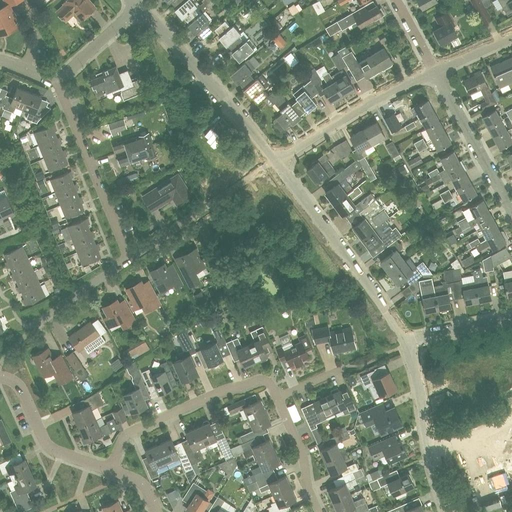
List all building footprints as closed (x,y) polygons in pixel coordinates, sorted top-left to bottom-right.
[(3,0),(6,6),(0,8),(0,35),(19,26),(10,5),(20,0),(3,0)] [(65,4),(57,12),(65,20),(66,20),(64,19),(72,11),(80,20),(92,8),(87,2),(89,1),(88,0),(66,0),(64,3),(65,4)] [(171,2),(177,9),(187,0),(186,0),(166,0),(169,3),(171,2)] [(184,18),(189,24),(200,15),(215,2),(213,0),(202,0),(202,1),(203,2),(200,5),(195,0),(186,0),(187,0),(177,9),(175,10),(182,19),(184,18)] [(320,0),(312,4),(318,14),(325,10),(320,0)] [(417,0),(423,9),(437,1),(436,0),(417,0)] [(492,19),(481,0),(471,0),(484,23),(492,19)] [(511,0),(498,0),(508,16),(511,13),(511,0)] [(292,14),(301,8),(297,2),(288,8),(292,14)] [(364,6),(337,21),(343,30),(358,21),(361,26),(374,18),(375,20),(385,14),(382,10),(380,11),(377,5),(369,10),(365,9),(363,7),(364,6)] [(213,31),(207,24),(212,20),(205,12),(200,16),(200,15),(189,24),(188,26),(195,34),(197,33),(203,40),(213,31)] [(434,30),(435,31),(433,32),(439,44),(441,43),(441,44),(450,39),(451,41),(457,38),(456,36),(457,35),(448,20),(451,18),(447,12),(436,18),(441,27),(434,30)] [(238,36),(241,33),(233,24),(230,27),(225,21),(215,30),(221,37),(219,39),(226,47),(228,45),(238,36)] [(259,22),(246,26),(249,33),(262,29),(259,22)] [(241,33),(238,36),(228,45),(234,52),(232,54),(239,62),(244,58),(245,59),(257,49),(256,47),(254,49),(246,40),(248,38),(243,31),(241,33)] [(273,39),(280,47),(287,42),(279,34),(273,39)] [(371,55),(380,69),(385,65),(386,67),(388,67),(392,65),(392,63),(392,62),(393,61),(387,52),(392,49),(385,37),(379,40),(384,48),(371,55)] [(347,65),(342,57),(339,52),(331,57),(339,70),(347,65)] [(350,52),(342,57),(348,66),(357,60),(353,54),(351,55),(350,52)] [(291,53),(285,58),(292,67),(298,62),(291,53)] [(358,63),(366,75),(367,77),(368,76),(369,77),(370,78),(374,75),(375,74),(374,72),(379,69),(380,69),(371,55),(359,63),(358,63)] [(511,57),(490,67),(499,87),(511,81),(511,57)] [(255,80),(249,73),(254,69),(247,61),(230,75),(237,84),(239,82),(245,89),(255,80)] [(102,71),(104,74),(90,80),(98,100),(109,96),(107,92),(117,88),(118,92),(120,91),(124,100),(144,92),(138,78),(132,80),(128,69),(120,72),(117,65),(102,71)] [(311,80),(313,84),(312,84),(312,85),(313,84),(314,85),(322,80),(314,67),(306,72),(311,80)] [(492,92),(490,93),(480,71),(475,74),(476,76),(464,81),(469,93),(481,88),(487,101),(481,104),(484,109),(496,102),(500,99),(496,89),(492,92)] [(342,95),(334,82),(328,72),(322,75),(328,85),(323,89),(330,101),(331,101),(332,102),(334,103),(337,101),(338,99),(337,98),(342,95)] [(346,75),(334,82),(342,95),(347,91),(348,93),(350,93),(353,91),(353,90),(352,88),(353,88),(346,75)] [(268,97),(268,96),(263,89),(267,86),(259,77),(255,80),(245,89),(243,91),(250,99),(252,98),(258,105),(263,100),(268,97)] [(316,89),(312,85),(312,84),(313,84),(311,80),(294,94),(299,99),(292,105),(300,116),(307,111),(308,112),(317,104),(312,98),(318,93),(315,89),(316,89)] [(4,101),(3,106),(3,108),(15,113),(17,106),(23,108),(30,92),(18,87),(13,98),(6,95),(4,101)] [(300,116),(292,105),(277,89),(268,96),(268,97),(274,104),(276,103),(284,113),(276,119),(285,129),(296,120),(297,121),(302,118),(300,116)] [(48,112),(38,108),(42,97),(30,92),(23,108),(29,111),(26,118),(37,122),(48,112)] [(420,117),(433,110),(427,99),(414,107),(420,117)] [(488,127),(501,120),(495,109),(482,116),(488,127)] [(198,118),(202,122),(210,113),(207,110),(198,118)] [(433,110),(420,117),(426,128),(439,121),(433,110)] [(385,118),(392,132),(401,127),(393,113),(385,118)] [(124,119),(108,124),(112,137),(119,135),(118,132),(127,129),(124,119)] [(507,130),(501,120),(488,127),(494,138),(507,130)] [(413,121),(405,126),(407,131),(416,126),(413,121)] [(445,131),(439,121),(426,128),(432,139),(445,131)] [(372,143),(385,136),(377,122),(364,130),(372,143)] [(34,133),(39,146),(58,138),(57,138),(55,131),(57,130),(55,124),(34,133)] [(364,148),(372,143),(364,130),(351,137),(357,148),(359,151),(362,154),(367,152),(364,148)] [(511,139),(507,130),(494,138),(500,148),(511,141),(511,139)] [(451,142),(445,131),(432,139),(437,150),(451,142)] [(127,149),(127,152),(143,147),(143,146),(152,143),(151,141),(153,141),(151,136),(150,136),(149,133),(114,144),(116,153),(127,149)] [(57,138),(58,138),(39,146),(44,158),(63,151),(60,144),(62,143),(60,137),(57,138)] [(416,147),(425,142),(423,138),(414,143),(416,147)] [(340,158),(353,151),(346,139),(334,146),(340,158)] [(393,158),(400,154),(392,141),(386,144),(393,158)] [(428,147),(425,142),(416,147),(419,152),(428,147)] [(143,147),(127,152),(128,154),(119,157),(121,166),(147,158),(156,155),(152,143),(143,146),(143,147)] [(44,158),(49,171),(68,164),(65,157),(67,156),(65,150),(63,151),(44,158)] [(453,150),(440,158),(446,168),(459,161),(453,150)] [(312,166),(307,170),(316,182),(327,174),(329,176),(336,171),(327,160),(329,158),(325,153),(311,164),(312,166)] [(411,168),(423,162),(419,155),(408,161),(411,168)] [(376,177),(364,157),(358,160),(362,166),(370,181),(376,177)] [(439,172),(441,177),(442,178),(449,174),(452,179),(465,172),(465,171),(466,169),(464,166),(462,166),(459,161),(446,168),(439,172)] [(353,189),(345,179),(354,171),(350,165),(337,175),(342,181),(332,188),(326,193),(334,204),(347,195),(353,189)] [(400,176),(408,172),(404,165),(396,169),(400,176)] [(439,172),(437,168),(428,173),(430,177),(439,172)] [(71,171),(50,180),(56,193),(74,185),(71,178),(73,177),(71,171)] [(136,172),(124,177),(127,184),(139,180),(136,172)] [(439,172),(430,177),(433,181),(441,177),(439,172)] [(465,172),(452,179),(458,190),(471,182),(465,172)] [(176,204),(183,200),(191,194),(179,175),(171,180),(170,179),(158,187),(159,188),(151,193),(150,191),(143,196),(152,211),(167,202),(166,200),(172,197),(176,204)] [(477,193),(471,182),(458,190),(464,200),(477,193)] [(79,198),(79,197),(76,191),(79,190),(76,184),(74,185),(56,193),(61,205),(79,198)] [(347,195),(334,204),(342,215),(355,206),(351,200),(362,192),(358,186),(353,189),(347,195)] [(449,189),(440,194),(442,198),(451,193),(449,189)] [(376,200),(376,199),(371,193),(358,203),(363,209),(376,200)] [(451,193),(442,198),(445,203),(453,198),(451,193)] [(7,195),(0,198),(0,209),(3,217),(15,211),(7,195)] [(61,205),(66,218),(84,210),(82,204),(84,203),(81,196),(79,197),(79,198),(61,205)] [(482,199),(469,206),(475,217),(488,210),(482,199)] [(359,213),(364,219),(353,227),(362,239),(378,226),(372,218),(383,210),(376,200),(363,209),(359,213)] [(439,201),(432,204),(434,209),(441,206),(439,201)] [(488,210),(475,217),(468,221),(471,226),(471,227),(478,223),(481,228),(494,220),(488,210)] [(459,226),(468,221),(466,217),(457,222),(459,226)] [(88,218),(80,221),(63,228),(67,227),(72,239),(68,241),(93,231),(91,231),(88,225),(90,224),(88,218)] [(59,225),(56,219),(51,221),(53,227),(59,225)] [(393,229),(385,220),(378,226),(362,239),(370,250),(376,246),(381,252),(383,250),(396,240),(396,239),(405,233),(404,232),(400,234),(395,228),(393,229)] [(500,231),(494,220),(481,228),(485,234),(487,238),(500,231)] [(468,221),(459,226),(462,230),(471,226),(468,221)] [(96,237),(93,231),(68,241),(72,240),(77,252),(73,254),(74,254),(99,244),(98,243),(96,244),(93,238),(96,237)] [(480,242),(476,245),(478,250),(490,244),(493,249),(506,242),(507,241),(508,239),(506,235),(504,235),(503,236),(500,231),(487,238),(480,242)] [(478,238),(469,243),(471,247),(476,245),(480,242),(478,238)] [(388,256),(387,256),(380,262),(389,273),(405,261),(398,252),(402,248),(396,240),(383,250),(388,256)] [(99,244),(74,254),(77,253),(82,265),(79,266),(79,267),(102,257),(99,250),(101,250),(99,244)] [(10,266),(29,258),(23,245),(5,254),(8,261),(6,262),(8,268),(11,267),(10,266)] [(490,255),(492,263),(493,270),(494,270),(494,272),(497,272),(496,265),(511,257),(509,253),(505,247),(490,255)] [(181,255),(181,256),(186,265),(180,269),(190,287),(200,282),(194,271),(205,265),(195,248),(181,255)] [(214,254),(207,256),(210,264),(217,261),(214,254)] [(472,255),(461,260),(465,267),(476,261),(472,255)] [(492,263),(490,255),(483,260),(485,271),(493,270),(492,263)] [(16,279),(35,271),(29,258),(10,266),(11,267),(14,273),(11,274),(14,280),(16,279)] [(457,259),(450,263),(455,269),(459,268),(462,268),(457,259)] [(412,270),(405,261),(389,273),(397,284),(405,279),(409,285),(423,274),(416,266),(412,270)] [(171,276),(166,267),(164,264),(151,271),(161,290),(174,283),(176,287),(182,284),(176,273),(171,276)] [(462,280),(459,268),(455,269),(451,270),(454,282),(462,280)] [(450,307),(451,307),(448,293),(447,287),(446,283),(454,282),(451,270),(444,271),(446,281),(443,281),(444,287),(434,289),(438,309),(440,309),(441,311),(442,312),(446,311),(447,309),(447,308),(450,307)] [(22,291),(40,283),(35,271),(16,279),(19,286),(17,287),(20,293),(22,292),(22,291)] [(487,277),(481,278),(474,279),(475,281),(476,287),(479,301),(492,299),(487,277)] [(427,312),(438,309),(434,289),(432,278),(420,281),(426,312),(427,312)] [(161,303),(149,280),(143,283),(142,280),(126,289),(132,299),(129,300),(134,309),(142,305),(146,311),(161,303)] [(476,287),(475,281),(463,283),(464,290),(466,304),(479,301),(476,287)] [(40,283),(22,291),(22,292),(25,298),(23,299),(26,305),(46,296),(40,283)] [(412,283),(402,291),(407,297),(417,289),(412,283)] [(201,291),(194,295),(198,304),(206,300),(201,291)] [(122,310),(118,302),(117,299),(103,307),(108,316),(104,317),(109,326),(121,320),(124,327),(136,321),(129,306),(122,310)] [(91,321),(80,329),(69,337),(79,350),(80,350),(84,347),(89,353),(106,340),(101,334),(107,330),(98,318),(92,323),(91,321)] [(177,333),(185,327),(182,324),(174,329),(177,333)] [(255,341),(248,344),(256,361),(260,360),(261,361),(262,361),(267,359),(267,358),(267,357),(268,356),(267,354),(274,351),(263,326),(251,331),(255,341)] [(188,336),(185,327),(177,333),(176,333),(182,347),(192,343),(188,336)] [(355,347),(351,328),(343,330),(329,333),(328,327),(313,330),(315,342),(331,339),(333,352),(355,347)] [(213,332),(219,346),(226,343),(226,342),(220,329),(213,332)] [(280,340),(283,347),(276,350),(281,361),(287,358),(290,365),(295,363),(296,365),(303,362),(302,360),(309,358),(306,350),(312,348),(307,336),(300,339),(302,344),(294,347),(289,336),(280,340)] [(238,337),(226,342),(226,343),(232,356),(239,353),(245,367),(256,361),(248,344),(242,347),(238,337)] [(144,339),(134,345),(139,355),(150,349),(144,339)] [(487,341),(478,352),(505,372),(507,369),(502,365),(508,359),(508,358),(487,341)] [(215,342),(201,348),(209,365),(223,359),(215,342)] [(60,383),(73,377),(61,354),(53,358),(48,348),(33,356),(34,358),(33,359),(33,360),(33,361),(33,362),(34,363),(35,363),(36,363),(37,363),(44,376),(54,371),(60,383)] [(182,380),(191,377),(191,378),(193,379),(197,377),(198,375),(197,374),(198,373),(190,355),(188,350),(184,352),(178,354),(181,359),(174,362),(182,380)] [(82,365),(73,351),(65,357),(75,370),(82,365)] [(478,352),(470,362),(492,379),(497,372),(502,376),(505,372),(478,352)] [(110,364),(115,371),(123,365),(118,358),(110,364)] [(470,362),(462,372),(489,393),(491,390),(486,386),(492,379),(470,362)] [(149,369),(141,372),(147,385),(154,382),(159,392),(159,393),(172,388),(171,387),(177,384),(171,370),(165,373),(164,370),(163,371),(152,376),(149,369)] [(378,377),(375,370),(360,376),(365,388),(369,386),(375,383),(381,396),(397,388),(394,381),(393,381),(389,372),(378,377)] [(129,403),(123,406),(126,413),(132,411),(133,412),(135,411),(138,412),(142,410),(143,407),(147,405),(144,398),(140,390),(146,388),(141,376),(139,371),(131,374),(132,377),(132,380),(136,388),(124,393),(129,403)] [(462,372),(454,383),(476,400),(476,399),(481,392),(486,396),(489,393),(462,372)] [(352,378),(351,376),(346,378),(347,383),(348,383),(349,385),(352,387),(355,385),(356,382),(354,379),(353,379),(352,378)] [(332,394),(327,396),(334,412),(342,408),(345,413),(357,408),(352,396),(348,387),(339,390),(338,391),(337,388),(331,391),(332,394)] [(73,412),(80,426),(96,419),(91,409),(104,404),(98,391),(84,400),(87,406),(73,412)] [(317,409),(304,414),(311,430),(318,427),(316,423),(326,419),(325,416),(334,412),(327,396),(321,398),(320,396),(313,398),(314,401),(314,402),(317,409)] [(245,398),(227,406),(230,413),(244,407),(249,418),(266,411),(261,399),(248,405),(245,398)] [(380,433),(392,427),(402,423),(394,407),(381,412),(378,405),(361,413),(366,425),(375,421),(380,433)] [(119,422),(120,422),(127,419),(121,408),(114,411),(119,422)] [(249,418),(254,430),(240,436),(243,442),(253,438),(261,435),(258,429),(271,423),(266,411),(249,418)] [(96,419),(80,426),(84,436),(83,437),(82,439),(84,444),(92,441),(92,439),(92,438),(100,434),(101,437),(111,432),(107,423),(99,426),(96,419)] [(204,425),(198,427),(206,445),(217,440),(218,440),(216,435),(211,424),(210,422),(209,422),(209,421),(207,420),(204,422),(203,423),(204,425)] [(0,427),(0,436),(0,438),(8,434),(4,425),(0,427)] [(192,446),(184,449),(185,451),(187,456),(191,465),(193,468),(195,473),(195,474),(200,472),(196,463),(199,461),(198,458),(203,456),(199,448),(206,445),(198,427),(186,432),(189,439),(192,446)] [(347,430),(327,439),(329,445),(320,450),(325,462),(342,455),(346,453),(343,447),(339,449),(336,443),(350,437),(347,430)] [(463,434),(448,437),(451,451),(484,444),(483,440),(477,442),(475,432),(469,433),(469,431),(463,432),(463,434)] [(401,440),(398,441),(395,435),(383,440),(369,447),(374,459),(380,457),(383,463),(385,464),(389,462),(407,454),(401,440)] [(226,438),(218,442),(226,460),(234,457),(233,455),(230,448),(226,438)] [(253,438),(243,442),(240,444),(246,457),(253,454),(255,460),(258,458),(258,459),(258,458),(274,450),(269,439),(256,445),(253,438)] [(171,439),(158,445),(166,462),(169,468),(182,463),(180,459),(187,456),(185,451),(178,454),(174,445),(171,439)] [(452,457),(450,457),(452,464),(453,463),(454,464),(480,459),(478,449),(484,448),(484,444),(451,451),(452,457)] [(152,464),(146,467),(151,478),(159,475),(158,473),(169,468),(166,462),(158,445),(146,450),(148,456),(152,464)] [(258,458),(258,459),(261,465),(252,470),(256,481),(270,475),(267,468),(280,462),(274,450),(258,458)] [(346,453),(342,455),(325,462),(331,474),(340,470),(343,476),(352,472),(358,469),(355,463),(347,466),(344,460),(348,458),(346,453)] [(180,459),(182,463),(186,472),(193,468),(191,465),(187,456),(180,459)] [(226,460),(219,464),(228,474),(225,476),(228,478),(230,476),(237,464),(234,457),(226,460)] [(14,464),(11,459),(0,463),(0,467),(3,474),(8,471),(10,474),(13,472),(16,478),(31,472),(25,459),(14,464)] [(16,478),(12,480),(16,488),(10,491),(20,511),(33,506),(25,489),(36,484),(31,472),(16,478)] [(352,472),(343,476),(338,478),(341,485),(328,491),(334,502),(351,495),(348,488),(357,484),(352,472)] [(390,473),(377,478),(380,486),(388,483),(393,494),(395,494),(397,499),(406,494),(404,490),(414,485),(408,474),(399,477),(393,480),(390,473)] [(273,481),(270,475),(256,481),(261,492),(271,488),(274,494),(291,487),(286,475),(273,481)] [(481,477),(477,478),(489,509),(502,504),(497,490),(498,489),(496,483),(494,484),(492,478),(492,479),(483,482),(481,477)] [(467,488),(466,489),(468,494),(467,494),(469,500),(471,500),(475,511),(481,511),(489,509),(477,478),(473,479),(476,485),(467,488)] [(194,482),(186,493),(193,498),(190,504),(189,506),(187,508),(192,511),(204,511),(205,511),(203,510),(204,508),(209,511),(213,504),(209,501),(209,500),(214,492),(208,488),(206,491),(202,488),(202,487),(194,482)] [(271,503),(272,506),(268,508),(270,511),(283,511),(286,511),(283,505),(296,499),(291,487),(274,494),(277,501),(271,503)] [(172,507),(177,504),(175,498),(180,496),(177,488),(166,493),(172,507)] [(351,495),(334,502),(337,511),(343,511),(352,508),(354,511),(360,511),(368,508),(363,498),(354,502),(351,495)] [(233,511),(236,508),(231,504),(226,511),(220,508),(224,500),(219,497),(210,511),(211,511),(233,511)] [(103,507),(104,510),(101,511),(100,511),(130,511),(130,510),(124,511),(123,511),(120,505),(119,505),(117,501),(103,507)] [(410,501),(384,511),(423,511),(420,504),(413,507),(410,501)]
